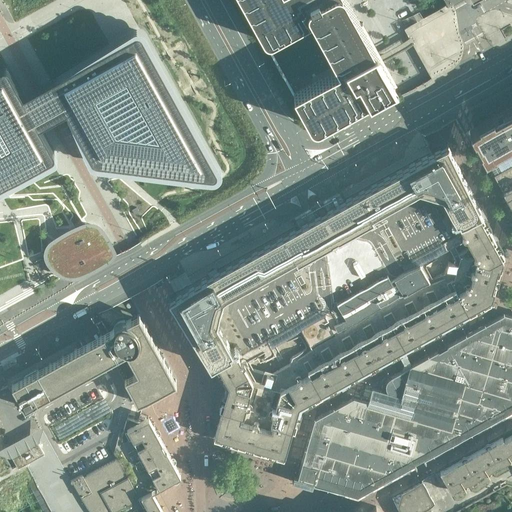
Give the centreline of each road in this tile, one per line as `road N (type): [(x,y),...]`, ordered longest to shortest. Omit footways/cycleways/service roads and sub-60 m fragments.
road 1 (tertiary): [(0,352),(299,183)]
road 2 (tertiary): [(264,184),(0,332)]
road 3 (secondary): [(194,0),(272,137)]
road 4 (secondary): [(290,131),(217,0)]
road 5 (secondary): [(316,174),(449,105)]
